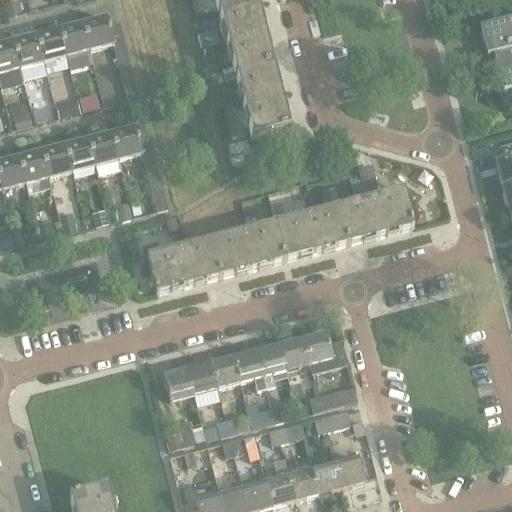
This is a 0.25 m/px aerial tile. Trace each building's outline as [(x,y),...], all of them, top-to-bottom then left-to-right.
[(254,0),(213,0),(218,16),(256,6),(254,0)] [(18,4),(4,8),(8,20),(21,17),(18,4)] [(256,6),(218,16),(235,80),(272,70),(256,6)] [(106,22),(83,28),(90,56),(113,50),(111,41),(108,30),(106,22)] [(511,22),(481,30),(487,56),(493,55),(502,91),(511,88),(511,22)] [(108,30),(111,41),(122,38),(119,27),(108,30)] [(83,28),(59,34),(66,62),(90,56),(83,28)] [(215,33),(200,37),(203,49),(218,45),(215,33)] [(59,34),(36,40),(43,68),(66,62),(59,34)] [(111,41),(113,50),(114,52),(124,49),(122,38),(111,41)] [(36,40),(13,46),(20,74),(43,68),(36,40)] [(13,46),(0,49),(0,91),(1,94),(23,88),(20,74),(13,46)] [(114,52),(116,62),(127,60),(124,49),(114,52)] [(119,73),(130,71),(127,60),(116,62),(119,73)] [(272,70),(235,80),(251,145),(289,135),(272,70)] [(122,84),(133,81),(130,71),(119,73),(122,84)] [(125,95),(136,92),(133,81),(122,84),(125,95)] [(125,95),(128,106),(138,103),(136,92),(125,95)] [(45,111),(32,115),(36,127),(48,124),(45,111)] [(29,119),(14,123),(17,135),(32,131),(29,119)] [(135,132),(111,138),(118,166),(141,160),(142,160),(140,151),(137,140),(135,132)] [(289,135),(279,138),(280,144),(291,142),(289,135)] [(137,140),(140,151),(150,148),(147,137),(137,140)] [(111,138),(88,144),(95,172),(118,166),(111,138)] [(500,165),(495,166),(501,190),(511,186),(511,143),(495,148),(500,165)] [(88,144),(64,150),(72,178),(95,172),(88,144)] [(142,160),(141,160),(142,162),(153,159),(150,148),(140,151),(142,160)] [(64,150),(41,156),(48,184),(72,178),(64,150)] [(41,156),(18,162),(25,190),(27,199),(51,193),(48,184),(41,156)] [(142,162),(145,172),(156,170),(153,159),(142,162)] [(18,162),(0,166),(0,188),(2,196),(25,190),(18,162)] [(372,169),(358,172),(361,182),(365,198),(378,194),(372,169)] [(145,172),(148,184),(159,181),(156,170),(145,172)] [(148,184),(150,194),(161,192),(159,181),(148,184)] [(511,186),(501,190),(507,213),(511,211),(511,186)] [(302,189),(290,192),(293,202),(304,199),(302,189)] [(335,191),(322,194),(325,207),(338,204),(335,191)] [(153,205),(164,202),(161,192),(150,194),(153,205)] [(403,195),(339,212),(348,249),(413,232),(403,195)] [(153,205),(156,216),(167,214),(164,202),(153,205)] [(138,204),(131,206),(134,218),(141,216),(138,204)] [(129,207),(116,210),(120,226),(133,222),(129,207)] [(339,212),(274,228),(284,266),(348,249),(339,212)] [(105,215),(92,218),(96,232),(108,229),(105,215)] [(176,223),(166,225),(169,236),(179,234),(176,223)] [(50,225),(37,228),(41,246),(54,243),(50,225)] [(75,227),(62,230),(65,240),(77,237),(75,227)] [(274,228),(210,245),(220,282),(284,266),(274,228)] [(220,282),(210,245),(146,262),(155,299),(220,282)] [(45,299),(29,303),(28,303),(33,319),(49,315),(45,299)] [(326,338),(302,344),(309,370),(311,379),(344,370),(339,347),(329,350),(326,338)] [(302,344),(279,350),(286,376),(309,370),(302,344)] [(279,350),(256,356),(266,393),(274,391),(271,380),(286,376),(279,350)] [(256,356),(233,362),(239,388),(253,384),(256,396),(266,393),(256,356)] [(233,362),(210,368),(216,394),(239,388),(233,362)] [(210,368),(187,374),(193,400),(216,394),(210,368)] [(193,400),(187,374),(163,380),(170,406),(193,400)] [(340,396),(325,400),(317,402),(321,416),(344,410),(340,396)] [(321,416),(317,402),(309,404),(312,418),(321,416)] [(279,412),(271,414),(275,428),(283,426),(279,412)] [(275,428),(271,414),(262,416),(266,430),(275,428)] [(326,437),(334,435),(349,431),(346,416),(322,422),(326,437)] [(326,437),(322,422),(314,425),(318,439),(326,437)] [(233,424),(225,426),(228,440),(237,438),(233,424)] [(189,426),(176,429),(178,438),(182,452),(195,449),(189,426)] [(228,440),(225,426),(216,428),(220,442),(228,440)] [(284,432),(276,434),(280,449),(288,447),(284,432)] [(280,449),(276,434),(268,437),(271,451),(280,449)] [(178,438),(167,441),(170,455),(182,452),(178,438)] [(253,440),(244,443),(250,465),(259,463),(253,440)] [(238,444),(230,446),(234,461),(242,459),(238,444)] [(234,461),(230,446),(222,449),(225,463),(234,461)] [(192,456),(183,459),(187,473),(196,471),(192,456)] [(358,462),(334,469),(341,494),(365,488),(358,462)] [(334,469),(311,475),(318,500),(341,494),(334,469)] [(311,475),(288,481),(295,507),(318,500),(311,475)] [(288,481),(265,487),(271,511),(273,511),(295,507),(288,481)] [(249,483),(240,486),(246,511),(271,511),(265,487),(251,490),(249,483)] [(232,495),(219,499),(222,511),(246,511),(240,486),(230,488),(232,495)] [(68,502),(70,511),(111,511),(106,492),(68,502)] [(222,511),(219,499),(195,505),(197,511),(222,511)]
